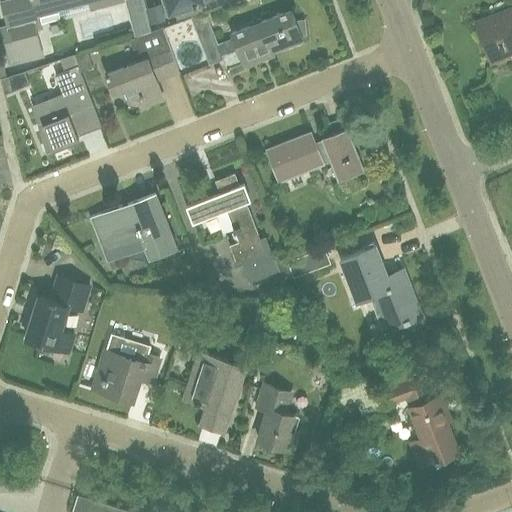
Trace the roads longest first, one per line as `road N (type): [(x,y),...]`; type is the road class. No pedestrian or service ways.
road 1 (unclassified): [(0,302),(23,219),(41,199),(414,52)]
road 2 (unclassified): [(341,511),(0,400)]
road 3 (residential): [(511,305),(463,174)]
road 4 (residential): [(463,174),(414,52)]
